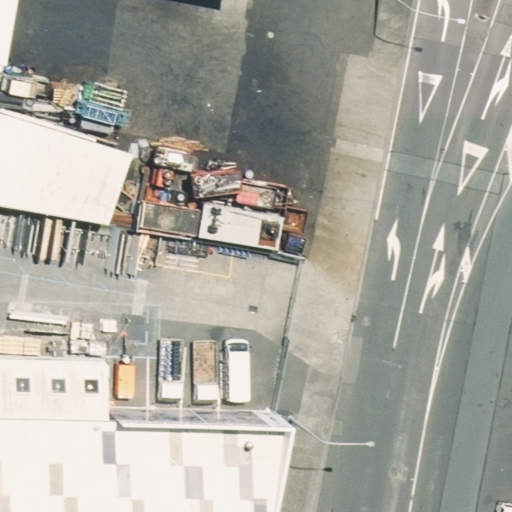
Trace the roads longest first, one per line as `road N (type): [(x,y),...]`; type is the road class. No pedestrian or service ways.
road 1 (unclassified): [(415,463),(404,381),(408,250),(445,0)]
road 2 (unclassified): [(415,463),(435,270),(511,42)]
road 3 (unclassified): [(511,244),(415,463)]
